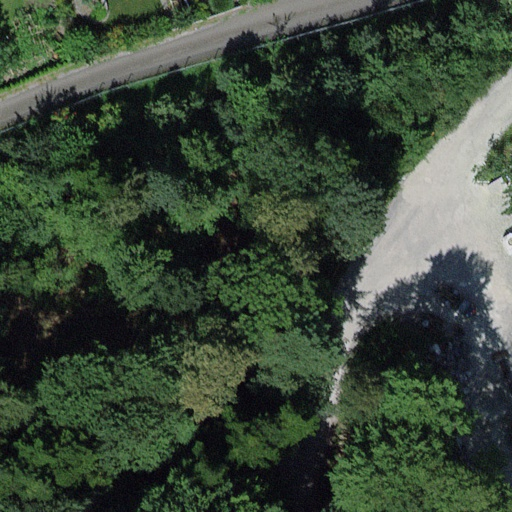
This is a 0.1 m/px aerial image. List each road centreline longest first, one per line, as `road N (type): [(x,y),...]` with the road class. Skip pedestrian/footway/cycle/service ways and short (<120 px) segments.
road 1 (unclassified): [(285,511),(370,242),(511,96)]
road 2 (residential): [(341,0),(0,119)]
